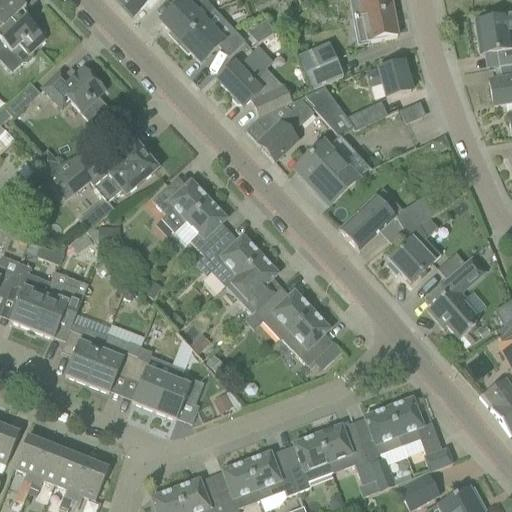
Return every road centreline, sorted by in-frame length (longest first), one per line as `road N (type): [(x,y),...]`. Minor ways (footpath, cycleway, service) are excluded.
road 1 (residential): [(398,337),(84,0)]
road 2 (residential): [(149,460),(326,395),(398,337)]
road 3 (residential): [(511,219),(488,202),(423,42),(417,0)]
road 4 (residential): [(149,460),(132,439),(63,410),(29,361),(0,349)]
road 5 (residential): [(511,472),(398,337)]
